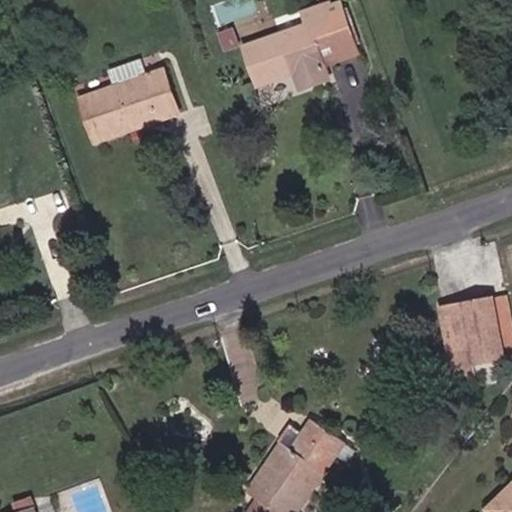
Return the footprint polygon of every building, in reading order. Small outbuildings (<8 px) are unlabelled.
[(303,20),(308,36),(243,56),(255,91),(294,78),(300,95),(324,87),(312,52),(330,46),(320,14),(303,20)] [(101,75),(107,95),(77,105),(91,145),(173,117),(159,77),(139,84),(132,65),(101,75)] [(511,360),(511,332),(504,298),(496,300),(510,360),(511,360)] [(445,311),(459,372),(480,367),(510,360),(496,300),(445,311)] [(511,368),(510,360),(480,367),(484,383),(511,376),(511,368)] [(313,416),(304,430),(318,440),(308,455),(295,446),(284,438),(251,489),(272,502),(264,511),(297,511),(345,436),(313,416)] [(318,440),(304,430),(295,446),(308,455),(318,440)] [(511,490),(502,500),(511,510),(511,490)] [(45,511),(42,502),(28,508),(29,511),(45,511)]
